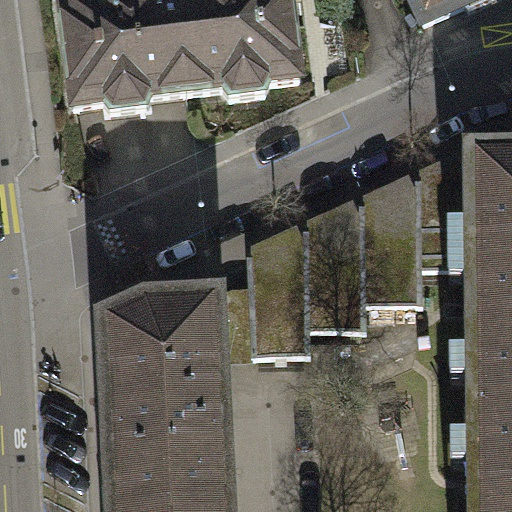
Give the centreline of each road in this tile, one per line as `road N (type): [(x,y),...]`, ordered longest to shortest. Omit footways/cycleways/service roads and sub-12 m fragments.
road 1 (residential): [(511,68),(465,75),(1,286)]
road 2 (residential): [(1,286),(14,511)]
